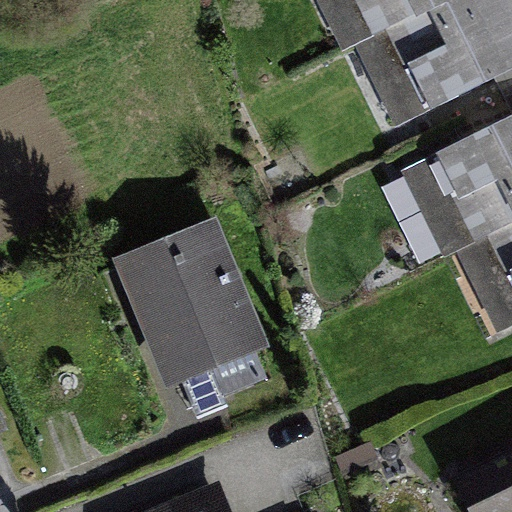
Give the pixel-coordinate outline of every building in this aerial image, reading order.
[(340,0),(403,139),(511,90),(511,2),(511,0),(340,0)] [(511,142),(439,175),(511,337),(511,142)] [(223,210),(115,252),(167,387),(275,346),(223,210)] [(511,511),(511,446),(450,475),(467,511),(511,511)] [(231,511),(220,483),(147,511),(231,511)]
